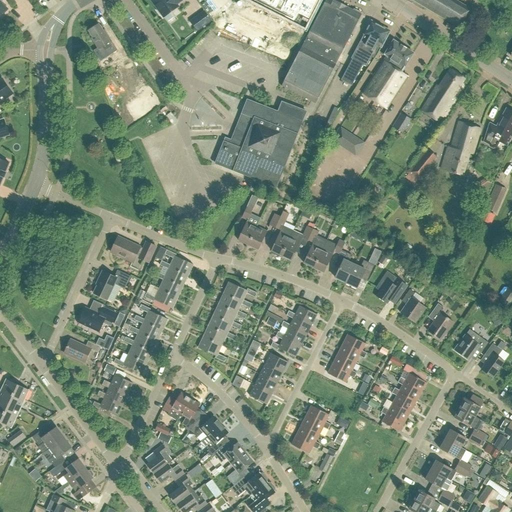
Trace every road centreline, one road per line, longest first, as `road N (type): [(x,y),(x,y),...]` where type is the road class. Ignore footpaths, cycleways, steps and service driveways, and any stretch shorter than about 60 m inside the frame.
road 1 (residential): [(266,451),(342,303)]
road 2 (residential): [(42,366),(111,218)]
road 3 (residential): [(378,511),(454,373)]
road 4 (secondary): [(511,80),(390,0)]
road 5 (tertiary): [(32,188),(44,155),(45,51)]
road 6 (residential): [(266,451),(231,406),(173,357)]
road 7 (residential): [(342,303),(217,259)]
road 8 (residential): [(454,373),(342,303)]
road 9 (residential): [(118,467),(42,366)]
